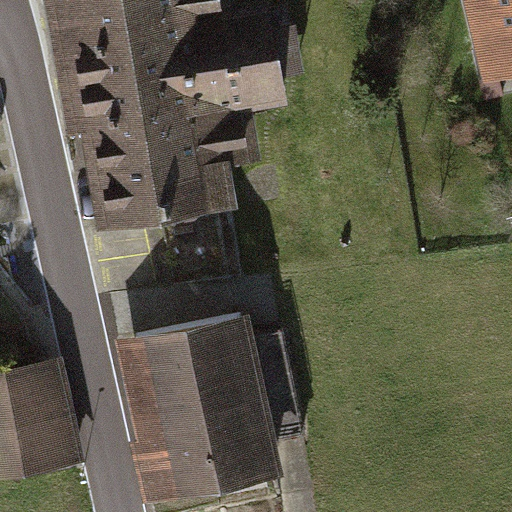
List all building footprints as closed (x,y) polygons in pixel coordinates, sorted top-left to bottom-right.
[(58,0),(97,220),(224,198),(216,154),(240,150),(231,94),(274,86),(258,0),(225,0),(219,1),(219,0),(58,0)] [(511,0),(459,0),(475,66),(511,56),(511,0)] [(230,305),(120,330),(143,431),(124,435),(139,499),(267,469),(260,439),(300,429),(275,321),(236,330),(230,305)] [(0,415),(55,405),(44,352),(0,360),(0,415)] [(0,471),(65,459),(55,405),(0,416),(0,471)]
